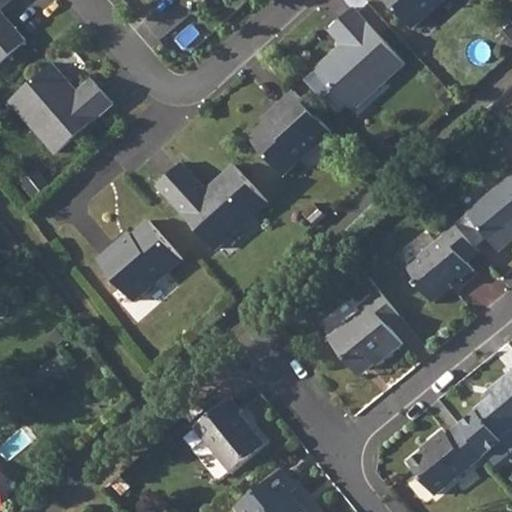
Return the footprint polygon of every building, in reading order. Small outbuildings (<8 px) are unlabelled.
[(0,0),(0,65),(28,41),(1,10),(12,0),(0,0)] [(388,0),(414,28),(444,0),(388,0)] [(355,8),(331,30),(345,44),(317,70),(349,105),(373,82),(379,88),(406,63),(355,8)] [(40,120),(34,125),(58,153),(116,104),(95,79),(79,92),(55,64),(19,95),(40,120)] [(373,82),(349,105),(355,111),(379,88),(373,82)] [(19,95),(12,100),(34,125),(40,120),(19,95)] [(274,127),(256,143),(291,181),(338,138),(301,97),(282,115),(285,117),(274,127)] [(282,115),(271,125),(274,127),(285,117),(282,115)] [(184,163),(160,185),(218,249),(270,202),(236,165),(208,190),(184,163)] [(511,175),(470,208),(490,233),(498,242),(511,230),(511,175)] [(470,208),(456,218),(477,244),(490,233),(470,208)] [(116,241),(97,258),(133,299),(182,257),(148,218),(130,234),(119,244),(116,241)] [(477,244),(456,218),(444,229),(447,233),(411,264),(421,276),(417,279),(434,300),(453,285),(451,281),(461,274),(464,278),(475,268),(470,261),(482,250),(477,244)] [(128,231),(116,241),(119,244),(130,234),(128,231)] [(331,335),(356,367),(371,355),(375,360),(377,362),(404,340),(389,322),(401,312),(380,288),(360,305),(363,308),(331,335)] [(50,360),(23,386),(38,402),(65,376),(50,360)] [(511,373),(495,388),(499,393),(481,408),(482,410),(464,425),(487,454),(488,455),(507,440),(505,438),(511,432),(511,373)] [(233,395),(196,425),(233,470),(266,442),(240,411),(243,408),(233,395)] [(464,425),(462,424),(453,431),(449,426),(433,440),(435,442),(413,460),(440,493),(487,454),(464,425)] [(282,469),(237,505),(242,511),(311,511),(304,503),(300,507),(288,492),(295,486),(282,469)]
